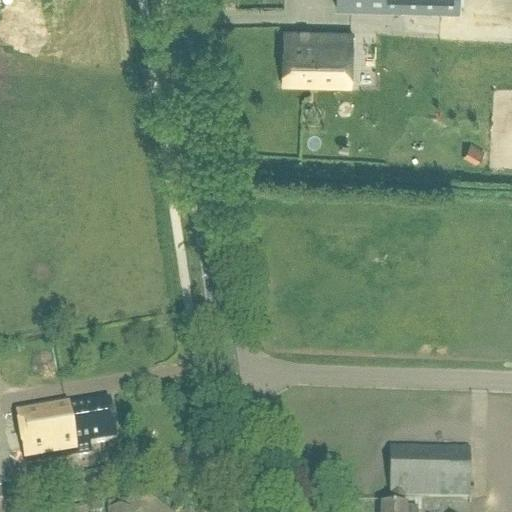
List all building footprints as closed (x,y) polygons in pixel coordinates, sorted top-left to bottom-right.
[(335,0),(335,8),(400,11),(459,13),(459,0),(335,0)] [(282,83),(349,85),(351,33),(283,31),(282,83)] [(511,102),(511,67),(404,63),(403,76),(424,77),(423,98),(511,102)] [(388,86),(355,84),(353,117),(387,119),(388,86)] [(421,125),(421,133),(471,133),(471,110),(401,110),(401,125),(421,125)] [(67,401),(14,411),(24,466),(90,455),(89,446),(116,441),(110,403),(68,410),(67,401)] [(404,511),(405,510),(405,499),(469,500),(470,450),(389,449),(389,499),(391,499),(390,510),(380,510),(380,511),(404,511)] [(86,474),(91,498),(103,496),(98,472),(86,474)] [(25,511),(38,511),(35,494),(23,497),(25,511)]
